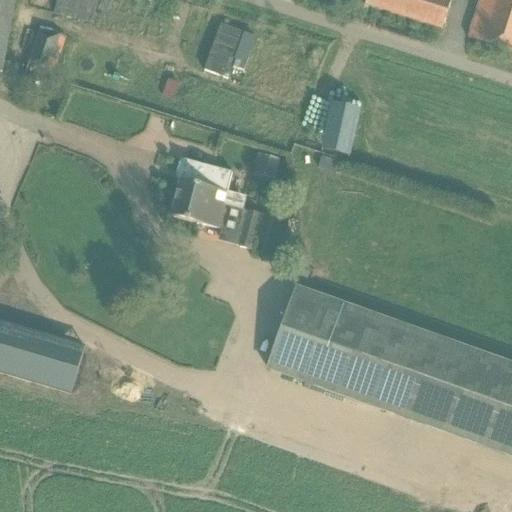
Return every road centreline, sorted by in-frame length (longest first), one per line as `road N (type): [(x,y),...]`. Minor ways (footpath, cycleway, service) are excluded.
road 1 (unknown): [(3,111),(8,235),(59,295),(165,348),(511,478)]
road 2 (unclassified): [(511,82),(251,0)]
